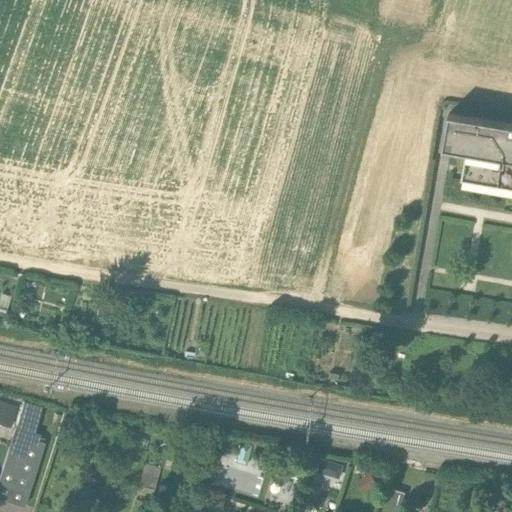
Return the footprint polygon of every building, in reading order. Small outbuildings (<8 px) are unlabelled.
[(511,124),(449,113),(443,146),(467,150),(462,176),(511,185),(511,124)] [(31,432),(37,412),(21,407),(0,472),(0,499),(24,507),(44,443),(43,443),(45,439),(39,437),(40,435),(31,432)] [(246,466),(252,447),(240,443),(235,462),(246,466)] [(323,455),(319,468),(343,476),(347,463),(323,455)] [(159,482),(163,467),(147,463),(143,478),(159,482)] [(296,479),(300,467),(288,464),(285,475),(296,479)] [(222,467),(219,485),(255,491),(258,473),(222,467)] [(316,480),(339,487),(342,478),(319,471),(316,480)] [(363,494),(378,484),(370,472),(355,482),(363,494)]
